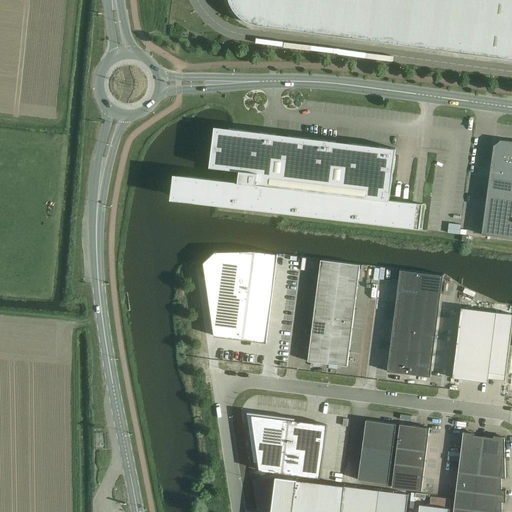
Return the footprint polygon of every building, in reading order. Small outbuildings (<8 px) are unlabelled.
[(511,0),(229,0),(230,2),(229,2),(231,6),(232,5),(234,10),(234,11),(236,14),(237,13),(241,17),(240,18),(243,20),(243,19),(248,22),(248,23),(251,24),(251,23),(257,25),(257,26),(260,26),(260,25),(264,26),(264,27),(358,40),(358,39),(383,42),(383,43),(453,53),(453,52),(479,55),(479,56),(511,60),(511,0)] [(175,173),(172,198),(280,212),(422,229),(425,205),(389,200),(396,149),(341,142),(283,135),(228,128),(215,127),(210,167),(223,169),(240,171),(239,181),(221,179),(175,173)] [(494,148),(490,177),(487,196),(511,199),(511,141),(504,141),(494,148)] [(511,199),(487,196),(485,216),(511,219),(511,199)] [(511,219),(485,216),(482,234),(511,238),(511,237),(511,219)] [(215,252),(204,263),(214,336),(266,343),(277,259),(278,254),(255,251),(215,252)] [(320,264),(308,361),(347,366),(360,269),(360,265),(321,260),(320,264)] [(400,275),(388,372),(430,377),(442,281),(443,275),(400,270),(400,275)] [(462,308),(454,378),(488,382),(489,378),(489,372),(506,374),(511,326),(511,314),(497,313),(462,308)] [(327,424),(248,413),(255,462),(259,462),(260,470),(321,478),(327,424)] [(366,420),(358,480),(388,484),(396,424),(366,420)] [(400,424),(398,448),(427,451),(430,428),(400,424)] [(464,432),(458,473),(479,475),(484,436),(474,435),(474,433),(464,432)] [(506,478),(505,437),(494,435),(494,437),(484,436),(479,475),(502,478),(506,478)] [(398,448),(396,464),(425,467),(427,451),(398,448)] [(396,464),(393,487),(422,491),(425,467),(396,464)] [(502,478),(479,475),(458,473),(456,490),(506,497),(506,490),(502,489),(502,478)] [(277,478),(272,511),(339,511),(343,487),(341,487),(297,481),(297,480),(277,478)] [(345,486),(341,511),(406,511),(409,494),(345,486)] [(506,502),(506,497),(456,490),(454,508),(483,511),(502,511),(502,502),(506,502)] [(431,497),(429,506),(450,508),(451,499),(431,497)]
